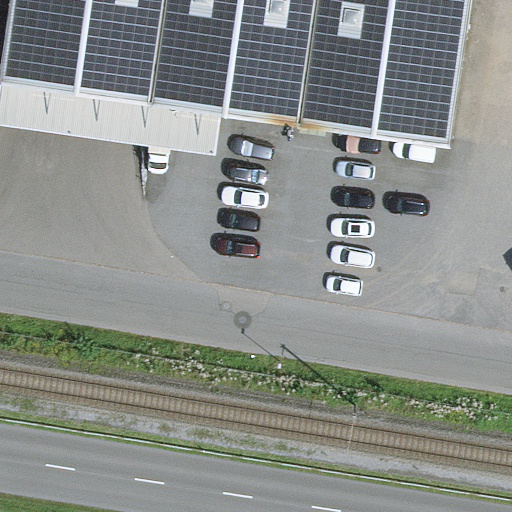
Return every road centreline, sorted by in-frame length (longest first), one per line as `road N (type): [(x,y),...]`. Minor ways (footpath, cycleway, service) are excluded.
road 1 (residential): [(0,275),(511,365)]
road 2 (primary): [(0,457),(330,511)]
